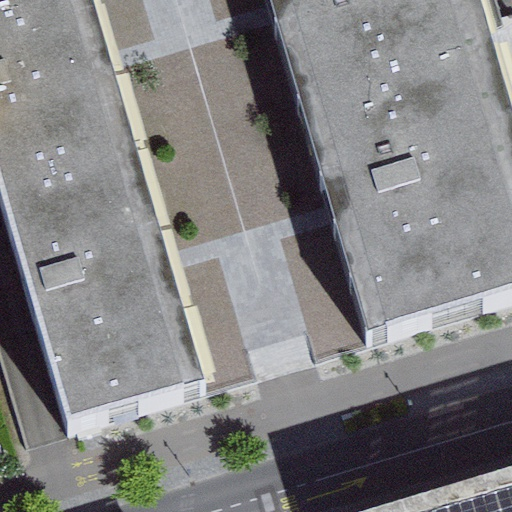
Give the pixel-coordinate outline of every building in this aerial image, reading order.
[(0,0),(0,176),(127,139),(86,0),(0,0)] [(264,0),(86,0),(127,139),(204,398),(368,349),(290,87),(264,0)] [(264,0),(290,87),(484,30),(475,0),(264,0)] [(511,306),(511,122),(484,30),(290,87),(368,349),(511,306)] [(127,139),(0,176),(0,215),(66,438),(204,398),(127,139)] [(511,511),(511,485),(422,511),(511,511)]
